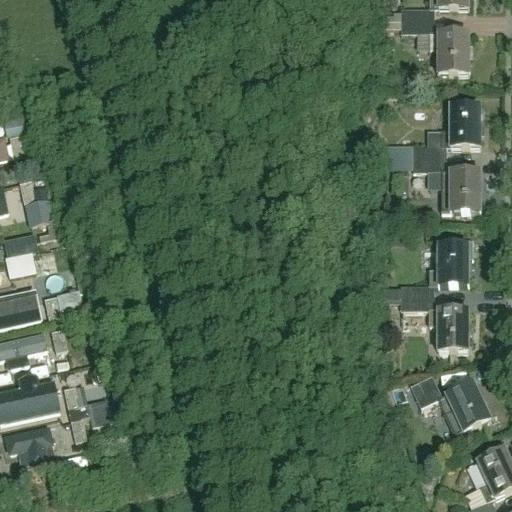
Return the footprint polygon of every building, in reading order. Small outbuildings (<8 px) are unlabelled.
[(469,16),(469,0),(429,0),(430,16),(401,16),(401,19),(387,19),(387,28),(435,28),(435,16),(469,16)] [(439,81),(470,81),(470,40),(435,40),(435,28),(387,28),(387,36),(401,36),(401,41),(430,41),(430,57),(439,57),(439,81)] [(415,42),(415,61),(426,62),(426,42),(415,42)] [(481,155),(481,114),(450,114),(450,138),(442,138),(442,154),(414,154),(414,166),(447,167),(447,155),(481,155)] [(2,134),(6,147),(25,142),(21,129),(2,134)] [(4,144),(0,144),(0,167),(8,165),(4,144)] [(356,155),(357,172),(372,172),(372,154),(356,155)] [(414,166),(414,154),(385,154),(385,167),(414,166)] [(385,180),(414,179),(414,166),(385,167),(385,180)] [(428,196),(441,195),(441,220),(481,220),(481,179),(447,179),(447,167),(414,166),(414,179),(428,179),(428,196)] [(3,193),(0,193),(0,218),(8,216),(3,193)] [(33,241),(4,248),(7,263),(37,257),(33,241)] [(402,292),(402,305),(435,305),(435,292),(470,292),(470,251),(439,251),(439,276),(430,276),(430,292),(402,292)] [(34,296),(0,303),(0,335),(41,327),(34,296)] [(71,301),(59,304),(63,322),(75,320),(80,319),(82,318),(78,300),(76,300),(71,301)] [(469,357),(469,316),(435,316),(435,305),(402,305),(402,317),(430,317),(430,333),(439,333),(439,357),(469,357)] [(43,309),(44,328),(58,328),(57,309),(43,309)] [(51,359),(48,360),(50,371),(68,368),(63,339),(47,342),(51,359)] [(42,340),(0,349),(0,368),(46,358),(42,340)] [(67,454),(85,452),(76,378),(58,380),(67,454)] [(17,397),(0,400),(0,431),(60,419),(54,387),(39,390),(38,385),(16,390),(17,397)] [(422,415),(439,407),(456,443),(492,426),(474,389),(443,404),(438,393),(416,403),(422,415)] [(95,411),(87,413),(91,436),(100,435),(105,434),(110,433),(112,433),(108,409),(105,409),(100,410),(95,411)] [(51,433),(5,444),(9,462),(17,460),(20,473),(58,464),(51,433)] [(479,511),(494,511),(493,508),(511,498),(511,467),(506,455),(478,468),(489,491),(481,495),(487,508),(479,511)] [(420,483),(420,488),(422,490),(426,492),(433,488),(433,482),(427,477),(421,481),(420,483)]
